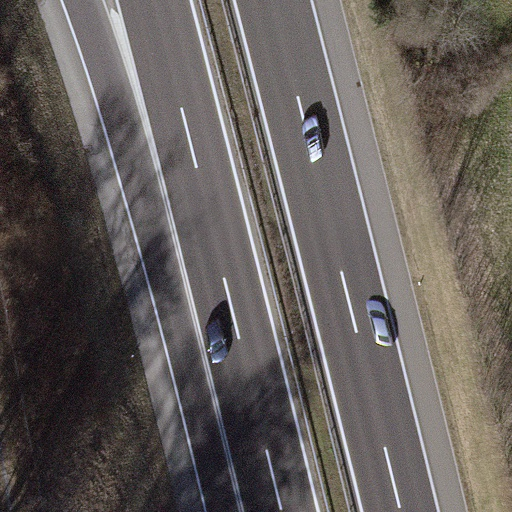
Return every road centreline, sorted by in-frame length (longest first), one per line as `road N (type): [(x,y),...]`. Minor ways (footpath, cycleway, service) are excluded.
road 1 (motorway): [(402,511),(275,0)]
road 2 (motorway): [(81,0),(256,480)]
road 3 (motorway): [(145,0),(256,480)]
